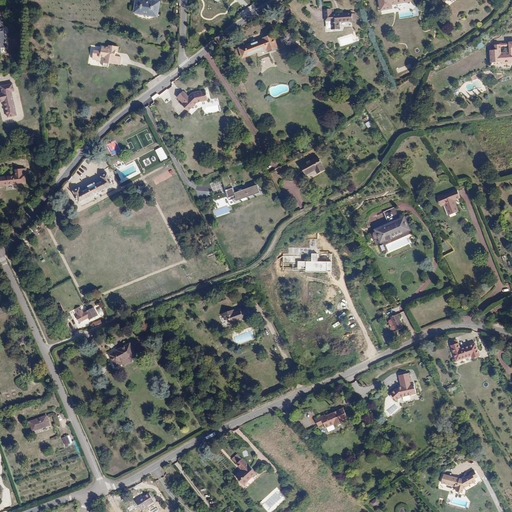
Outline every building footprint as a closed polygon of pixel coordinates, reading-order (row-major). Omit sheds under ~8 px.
[(158,15),(161,2),(146,0),(136,0),(135,11),(140,12),(140,14),(141,15),(142,15),(143,16),(145,17),(146,17),(147,17),(149,17),(150,17),(151,16),(152,16),(153,14),(158,15)] [(411,1),(410,0),(378,0),(381,10),(392,8),(391,5),(411,1)] [(352,21),(352,20),(352,13),(352,12),(332,14),(332,9),(324,10),(325,21),(331,21),(331,30),(340,29),(340,22),(352,21)] [(278,49),(272,34),(262,38),(263,39),(238,48),(242,58),(266,49),(268,53),(278,49)] [(509,43),(509,46),(509,51),(500,52),(500,47),(500,45),(496,45),(494,45),(494,50),(489,50),(490,63),(501,62),(502,64),(511,63),(511,62),(511,41),(509,42),(509,43)] [(106,54),(102,53),(101,61),(105,62),(105,59),(109,59),(108,69),(113,69),(114,65),(125,67),(126,59),(120,58),(120,54),(122,54),(123,48),(116,47),(116,50),(107,49),(106,54)] [(15,112),(9,89),(12,88),(11,81),(0,83),(0,98),(2,98),(6,114),(15,112)] [(207,93),(202,94),(202,93),(193,94),(192,95),(193,96),(190,98),(184,91),(178,96),(183,103),(182,104),(187,112),(197,104),(208,103),(207,93)] [(156,150),(160,162),(167,159),(163,147),(156,150)] [(317,174),(325,170),(318,156),(301,165),(306,175),(315,170),(317,174)] [(0,185),(26,182),(25,176),(26,176),(25,168),(15,170),(16,176),(0,177),(0,185)] [(79,202),(113,185),(107,174),(101,177),(103,181),(95,185),(95,184),(88,187),(89,188),(81,193),(79,189),(74,192),(79,202)] [(221,176),(224,186),(231,184),(228,174),(221,176)] [(259,192),(257,184),(234,192),(232,187),(225,189),(228,199),(234,197),(235,200),(259,192)] [(457,212),(455,205),(453,200),(455,200),(460,198),(457,191),(444,196),(443,195),(437,197),(440,206),(445,204),(449,215),(457,212)] [(375,230),(376,232),(379,239),(381,243),(410,230),(404,217),(400,218),(395,207),(383,212),(388,224),(375,230)] [(317,262),(318,239),(310,239),(310,247),(288,247),(288,254),(283,253),(282,271),(332,271),(332,263),(317,262)] [(446,252),(450,249),(445,241),(440,244),(446,252)] [(200,305),(211,299),(208,294),(197,300),(200,305)] [(222,313),(223,315),(225,320),(229,319),(231,324),(251,317),(248,309),(246,310),(245,307),(238,310),(239,311),(235,312),(234,309),(222,313)] [(93,308),(84,313),(87,319),(88,318),(90,317),(91,318),(97,315),(93,308)] [(87,319),(84,313),(76,317),(79,323),(87,319)] [(397,314),(391,317),(397,331),(403,328),(397,314)] [(461,356),(462,358),(471,355),(472,358),(479,356),(475,343),(460,348),(458,343),(451,345),(455,358),(461,356)] [(131,359),(136,356),(130,344),(117,350),(117,351),(110,355),(116,367),(121,364),(120,362),(129,357),(131,359)] [(335,361),(328,348),(322,351),(329,364),(335,361)] [(407,373),(406,374),(397,376),(399,383),(401,383),(402,387),(397,389),(395,389),(389,395),(390,396),(389,398),(393,401),(395,401),(396,402),(399,398),(409,395),(411,395),(410,393),(415,392),(414,388),(413,383),(411,384),(410,384),(408,377),(407,373)] [(342,408),(325,416),(324,415),(314,420),(317,427),(323,424),(325,428),(333,424),(334,426),(342,422),(341,421),(346,418),(342,408)] [(53,409),(35,415),(38,423),(55,417),(53,409)] [(62,438),(65,446),(72,444),(70,435),(62,438)] [(256,473),(249,466),(242,459),(237,454),(232,459),(237,464),(236,464),(243,471),(236,478),(243,485),(256,473)] [(469,476),(467,477),(473,485),(475,484),(475,482),(476,482),(474,478),(477,476),(474,472),(469,475),(469,476)] [(443,475),(442,480),(441,484),(446,485),(447,484),(457,487),(455,492),(462,494),(463,489),(472,484),(473,485),(467,477),(464,479),(465,480),(463,481),(443,475)] [(141,498),(140,497),(135,501),(141,510),(154,502),(149,493),(142,497),(141,498)] [(370,502),(372,507),(379,504),(377,498),(370,502)]
